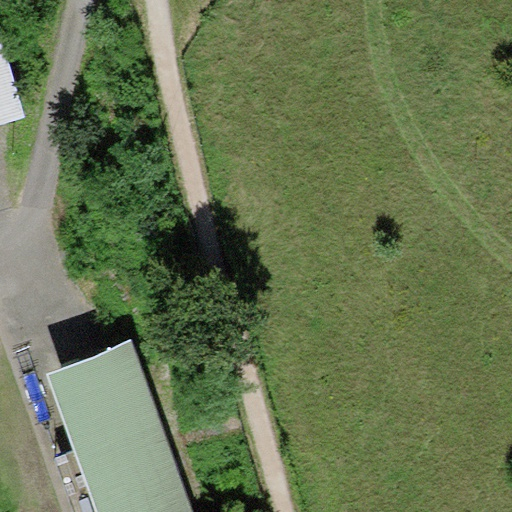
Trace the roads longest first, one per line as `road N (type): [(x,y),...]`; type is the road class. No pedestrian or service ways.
road 1 (track): [(156,0),(229,312),(292,511)]
road 2 (track): [(84,0),(3,346)]
